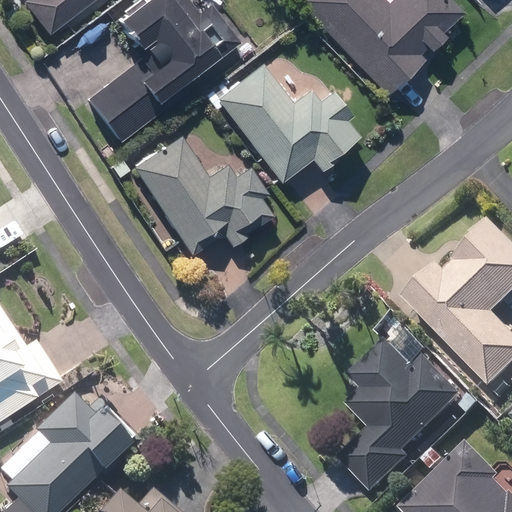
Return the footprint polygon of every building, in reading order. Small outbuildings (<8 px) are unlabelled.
[(26,0),(24,2),(49,35),(93,0),(26,0)] [(89,98),(121,140),(172,101),(167,94),(218,55),(220,57),(240,42),(211,3),(188,20),(172,0),(145,0),(119,20),(135,43),(131,46),(141,58),(89,98)] [(296,0),(295,1),(387,94),(423,59),(420,56),(428,48),(432,52),(446,38),(442,34),(463,13),(450,0),(394,0),(389,5),(384,0),(296,0)] [(222,105),(281,183),(312,159),(321,171),(334,162),(331,158),(359,137),(346,121),(352,118),(333,92),(319,102),(310,91),(292,104),(263,66),(229,92),(222,84),(205,96),(216,110),(222,105)] [(134,169),(191,255),(223,234),(232,246),(248,236),(246,234),(272,217),(260,200),(267,195),(250,168),(234,178),(226,165),(207,177),(181,138),(134,169)] [(111,167),(118,177),(128,171),(121,160),(111,167)] [(408,300),(493,387),(511,369),(511,329),(497,315),(511,300),(511,239),(496,224),(463,256),(467,259),(451,274),(443,266),(408,300)] [(0,314),(0,424),(61,383),(35,344),(24,351),(0,314)] [(343,458),(376,494),(414,458),(408,452),(468,397),(433,360),(420,372),(393,342),(355,377),(369,392),(353,406),(374,429),(343,458)] [(465,407),(472,414),(482,403),(475,397),(465,407)] [(7,488),(29,511),(61,511),(130,448),(127,444),(133,439),(113,418),(116,415),(102,399),(87,412),(74,398),(37,433),(51,448),(7,488)] [(511,511),(511,492),(510,491),(511,490),(511,471),(507,472),(503,475),(473,444),(405,511),(406,511),(511,511)] [(426,461),(435,470),(446,460),(437,450),(426,461)] [(172,511),(152,494),(135,511),(119,497),(104,511),(172,511)]
